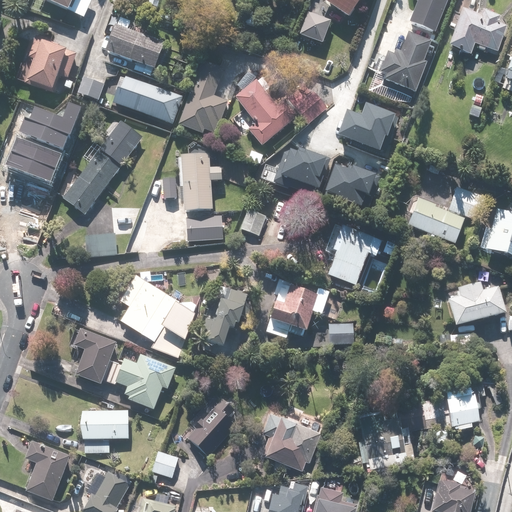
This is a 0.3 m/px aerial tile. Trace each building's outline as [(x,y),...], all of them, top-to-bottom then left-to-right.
[(90,2),(84,0),(36,0),(42,2),(41,4),(64,14),(65,13),(81,20),(90,2)] [(359,0),(322,0),(320,4),(344,21),(359,0)] [(446,0),(416,0),(405,28),(431,38),(446,0)] [(478,19),(458,12),(445,50),(466,58),(471,46),(495,54),(504,29),(494,26),(496,19),(480,13),(478,19)] [(318,45),(327,23),(305,14),(296,37),(318,45)] [(102,54),(133,66),(130,73),(147,80),(149,73),(159,47),(126,34),(130,23),(119,19),(115,30),(109,27),(106,36),(108,37),(102,54)] [(404,38),(396,59),(391,57),(389,62),(382,59),(375,78),(382,80),(380,85),(410,98),(422,68),(418,66),(426,47),(404,38)] [(511,80),(511,38),(510,38),(503,55),(508,57),(501,77),(511,80)] [(26,60),(31,62),(21,87),(48,97),(65,52),(34,40),(26,60)] [(210,98),(221,72),(200,63),(175,128),(199,137),(201,131),(213,136),(225,104),(210,98)] [(101,88),(81,79),(74,95),(94,104),(101,88)] [(123,79),(118,94),(112,92),(107,104),(169,128),(179,100),(123,79)] [(231,103),(253,126),(246,133),(260,149),(293,119),(302,129),(324,109),(300,83),(273,108),(250,85),(231,103)] [(483,99),(474,96),(468,117),(477,120),(483,99)] [(26,117),(20,128),(63,148),(80,111),(70,106),(64,119),(36,105),(29,119),(26,117)] [(345,115),(336,140),(382,157),(397,117),(366,105),(360,121),(345,115)] [(78,160),(86,166),(60,200),(83,217),(140,141),(117,124),(110,118),(78,160)] [(15,137),(5,163),(49,180),(59,155),(15,137)] [(275,180),(317,195),(329,163),(297,151),(296,154),(286,150),(275,180)] [(269,160),(248,153),(245,163),(266,169),(269,160)] [(207,215),(207,184),(218,184),(218,171),(207,171),(207,158),(178,159),(179,216),(207,215)] [(334,168),(324,197),(365,212),(378,179),(349,168),(347,173),(334,168)] [(451,190),(444,213),(472,222),(479,198),(451,190)] [(403,229),(422,236),(420,241),(429,244),(431,239),(452,247),(461,223),(431,213),(432,211),(412,204),(403,229)] [(237,233),(256,239),(264,218),(245,212),(237,233)] [(511,261),(511,220),(488,215),(480,254),(511,261)] [(220,220),(183,222),(184,243),(221,241),(220,220)] [(353,287),(362,259),(371,262),(376,246),(335,232),(326,255),(332,257),(325,277),(353,287)] [(114,237),(83,237),(83,258),(114,258),(114,237)] [(151,274),(150,284),(161,285),(162,275),(151,274)] [(187,305),(177,305),(132,278),(117,303),(127,309),(118,324),(153,345),(151,350),(174,361),(183,342),(180,341),(191,318),(189,317),(194,308),(187,305)] [(482,293),(480,285),(442,294),(451,329),(502,316),(495,289),(482,293)] [(200,345),(218,351),(224,332),(228,334),(230,327),(235,328),(246,295),(231,290),(226,306),(217,303),(214,312),(211,311),(208,323),(204,321),(202,329),(205,330),(200,345)] [(265,323),(268,325),(265,335),(283,341),(285,334),(300,339),(308,315),(318,318),(326,295),(316,292),(313,299),(287,290),(281,310),(271,306),(265,323)] [(351,348),(351,326),(324,325),(324,347),(351,348)] [(78,332),(72,348),(83,352),(74,378),(98,387),(113,345),(78,332)] [(400,355),(401,341),(393,340),(392,355),(400,355)] [(121,361),(119,366),(109,363),(102,382),(111,386),(124,391),(120,402),(150,414),(159,390),(164,392),(172,371),(137,357),(134,366),(121,361)] [(247,384),(235,383),(235,395),(247,395),(247,384)] [(466,393),(439,399),(446,432),(474,425),(466,393)] [(207,408),(204,412),(202,409),(189,422),(192,425),(180,438),(203,459),(230,430),(217,417),(225,408),(217,401),(209,410),(207,408)] [(364,467),(368,479),(403,469),(402,465),(412,463),(403,431),(397,433),(391,412),(353,423),(359,446),(355,447),(360,468),(364,467)] [(77,443),(81,443),(81,454),(106,454),(107,443),(124,444),(125,417),(78,416),(77,443)] [(300,474),(303,466),(306,467),(318,438),(290,427),(284,441),(271,436),(262,460),(300,474)] [(444,433),(432,432),(430,452),(443,453),(444,433)] [(28,444),(21,462),(33,467),(23,492),(50,503),(67,460),(28,444)] [(169,482),(176,460),(156,453),(149,475),(169,482)] [(88,499),(78,493),(75,499),(84,504),(79,511),(114,511),(128,488),(105,475),(103,479),(96,475),(89,487),(97,491),(96,492),(79,483),(76,489),(80,490),(89,496),(88,499)] [(457,487),(435,483),(434,496),(429,496),(426,511),(466,511),(469,496),(456,493),(457,487)] [(269,511),(300,511),(306,487),(294,485),(292,491),(279,489),(277,499),(272,498),(269,511)] [(341,497),(317,490),(311,511),(355,511),(356,507),(339,503),(341,497)] [(170,511),(172,507),(139,502),(137,511),(170,511)]
